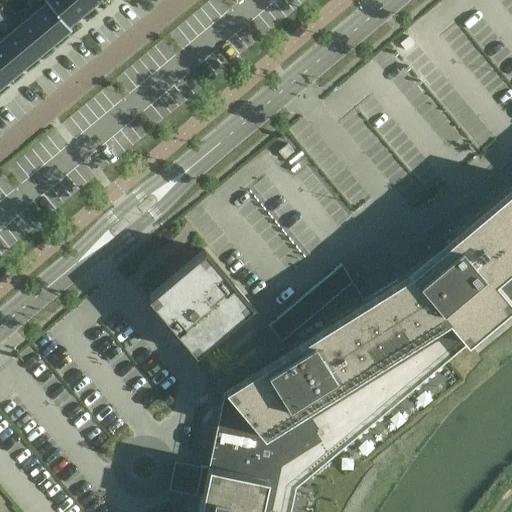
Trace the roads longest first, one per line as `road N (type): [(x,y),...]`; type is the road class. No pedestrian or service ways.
road 1 (residential): [(0,151),(181,0)]
road 2 (tertiary): [(217,143),(391,0)]
road 3 (tertiary): [(64,274),(142,226),(217,143)]
road 4 (tertiary): [(217,143),(95,233),(64,274)]
